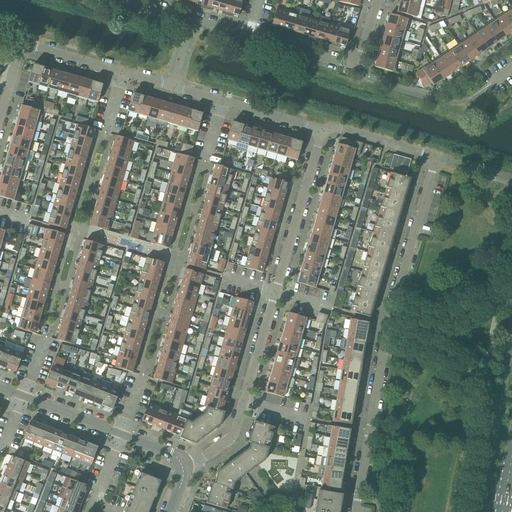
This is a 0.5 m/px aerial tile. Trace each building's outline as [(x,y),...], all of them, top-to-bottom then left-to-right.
[(201,8),(207,9),(209,0),(198,0),(197,3),(202,5),(201,8)] [(213,8),(218,9),(220,0),(209,0),(207,9),(212,11),(213,8)] [(222,14),(227,15),(231,0),(220,0),(218,9),(223,11),(222,14)] [(231,0),(227,15),(233,17),(234,14),(239,16),(243,0),(231,0)] [(444,0),(443,9),(445,10),(449,11),(451,1),(446,0),(444,0)] [(423,7),(400,2),(398,13),(421,18),(423,7)] [(277,10),(271,28),(277,30),(278,27),(283,28),(288,11),(278,8),(279,4),(276,3),(275,10),(277,10)] [(287,33),(293,34),(298,14),(288,11),(283,28),(288,30),(287,33)] [(299,33),(304,34),(309,17),(298,14),(293,34),(298,36),(299,33)] [(391,14),(387,25),(406,30),(409,19),(391,14)] [(511,26),(504,14),(495,20),(506,36),(511,32),(511,26)] [(320,16),(319,20),(313,40),(319,42),(320,39),(325,40),(330,23),(331,19),(320,16)] [(308,39),(313,40),(319,20),(309,17),(304,34),(309,36),(308,39)] [(495,20),(486,26),(497,42),(506,36),(495,20)] [(329,45),(334,46),(340,26),(330,23),(325,40),(330,42),(329,45)] [(387,25),(384,35),(403,41),(406,30),(387,25)] [(340,26),(334,46),(340,48),(340,45),(346,47),(351,29),(340,26)] [(486,26),(477,32),(488,49),(497,42),(486,26)] [(477,32),(468,39),(479,55),(488,49),(477,32)] [(384,35),(381,45),(400,51),(403,41),(384,35)] [(468,39),(459,45),(470,61),(479,55),(468,39)] [(381,45),(378,56),(397,61),(400,51),(381,45)] [(459,45),(450,51),(461,67),(470,61),(459,45)] [(450,51),(441,57),(452,73),(461,67),(450,51)] [(397,61),(378,56),(375,67),(394,72),(397,61)] [(441,57),(432,63),(443,79),(452,73),(441,57)] [(443,79),(432,63),(416,73),(423,84),(429,79),(433,85),(443,79)] [(28,82),(39,85),(44,67),(34,64),(28,82)] [(39,85),(49,88),(54,70),(44,67),(39,85)] [(49,88),(58,91),(64,73),(54,70),(49,88)] [(58,91),(68,94),(74,76),(64,73),(58,91)] [(77,101),(78,97),(83,79),(74,76),(68,94),(67,98),(77,101)] [(78,97),(88,100),(93,82),(83,79),(78,97)] [(93,82),(88,100),(98,103),(103,84),(93,82)] [(128,111),(139,114),(144,96),(133,93),(128,111)] [(139,114),(148,117),(154,99),(144,96),(139,114)] [(147,121),(157,124),(163,102),(154,99),(148,117),(147,121)] [(167,127),(168,123),(173,105),(163,102),(157,124),(167,127)] [(20,111),(19,116),(37,121),(41,122),(42,116),(41,115),(42,111),(40,111),(40,110),(22,105),(21,107),(19,107),(18,110),(20,111)] [(168,123),(178,126),(183,108),(173,105),(168,123)] [(178,126),(188,129),(193,110),(183,108),(178,126)] [(193,110),(188,129),(198,132),(203,113),(193,110)] [(19,116),(16,125),(34,131),(37,121),(19,116)] [(228,140),(238,143),(243,125),(233,122),(228,140)] [(77,124),(74,135),(92,140),(95,130),(77,124)] [(16,125),(13,135),(31,140),(34,131),(16,125)] [(238,143),(248,146),(253,128),(243,125),(238,143)] [(248,146),(258,149),(263,131),(253,128),(248,146)] [(258,149),(268,152),(273,134),(263,131),(258,149)] [(268,152),(277,155),(283,136),(273,134),(268,152)] [(13,135),(10,145),(28,150),(32,151),(35,142),(31,140),(13,135)] [(74,135),(71,144),(89,150),(92,140),(74,135)] [(116,136),(113,146),(131,151),(134,141),(116,136)] [(277,155),(287,157),(292,139),(283,136),(277,155)] [(338,144),(335,154),(353,159),(354,154),(359,155),(363,143),(342,137),(340,144),(338,144)] [(292,139),(287,157),(298,160),(303,142),(292,139)] [(182,147),(181,151),(191,154),(194,146),(183,143),(182,147)] [(71,144),(68,154),(86,159),(89,150),(71,144)] [(10,145),(7,155),(26,160),(28,150),(10,145)] [(113,146),(110,156),(129,161),(131,151),(113,146)] [(177,153),(174,163),(192,169),(195,158),(177,153)] [(68,154),(66,164),(84,169),(86,159),(68,154)] [(335,154),(332,164),(350,169),(353,159),(335,154)] [(390,168),(396,169),(400,156),(394,154),(390,168)] [(7,155),(5,165),(23,170),(26,160),(7,155)] [(110,156),(108,166),(126,171),(129,161),(110,156)] [(396,169),(402,171),(406,158),(400,156),(396,169)] [(406,158),(402,171),(408,173),(411,159),(406,158)] [(174,163),(171,173),(189,179),(192,169),(174,163)] [(66,164),(63,174),(81,179),(84,169),(66,164)] [(216,164),(213,175),(231,180),(234,170),(216,164)] [(332,164),(329,174),(347,179),(350,169),(332,164)] [(5,165),(2,175),(20,180),(24,181),(26,172),(23,170),(5,165)] [(108,166),(105,175),(123,181),(126,171),(108,166)] [(373,170),(368,188),(373,189),(378,172),(373,170)] [(171,173),(168,183),(186,188),(189,179),(171,173)] [(391,173),(385,193),(405,199),(407,192),(409,193),(411,186),(409,185),(411,178),(391,173)] [(63,174),(60,184),(78,189),(81,179),(63,174)] [(329,174),(326,183),(344,189),(347,179),(329,174)] [(2,175),(0,180),(0,185),(17,190),(20,180),(2,175)] [(105,175),(102,185),(120,191),(123,181),(105,175)] [(213,175),(210,185),(228,190),(231,180),(213,175)] [(271,177),(268,188),(286,193),(289,183),(271,177)] [(168,183),(165,193),(183,198),(186,188),(168,183)] [(326,183),(323,193),(341,198),(344,189),(326,183)] [(60,184),(57,194),(75,199),(78,189),(60,184)] [(17,190),(0,185),(0,196),(14,200),(17,190)] [(102,185),(99,196),(117,201),(120,191),(102,185)] [(210,185),(207,194),(225,200),(228,190),(210,185)] [(268,188),(265,197),(283,203),(286,193),(268,188)] [(367,190),(362,207),(367,209),(369,202),(374,203),(376,199),(370,198),(372,192),(367,190)] [(165,193),(162,203),(180,208),(183,198),(165,193)] [(323,193),(320,203),(339,208),(341,198),(323,193)] [(385,193),(379,212),(399,218),(401,212),(403,213),(405,205),(403,205),(405,199),(385,193)] [(57,194),(54,204),(72,209),(75,199),(57,194)] [(207,194),(204,204),(223,209),(225,200),(207,194)] [(99,196),(96,205),(114,211),(117,201),(99,196)] [(265,197),(262,207),(280,213),(283,203),(265,197)] [(162,203),(159,213),(178,218),(180,208),(162,203)] [(320,203),(317,213),(336,219),(339,208),(320,203)] [(54,204),(51,214),(69,219),(72,209),(54,204)] [(204,204),(202,214),(220,219),(223,209),(204,204)] [(96,205),(93,215),(111,220),(114,211),(96,205)] [(262,207),(259,217),(277,222),(280,213),(262,207)] [(356,227),(361,229),(366,211),(361,210),(356,227)] [(379,212),(373,232),(394,238),(395,232),(398,232),(400,225),(398,224),(399,218),(379,212)] [(159,213),(156,223),(175,228),(178,218),(159,213)] [(317,213),(315,223),(333,228),(336,219),(317,213)] [(69,219),(51,214),(48,224),(66,229),(69,219)] [(202,214),(199,224),(217,229),(220,219),(202,214)] [(111,220),(93,215),(90,225),(108,231),(111,220)] [(259,217),(256,227),(274,232),(277,222),(259,217)] [(156,223),(154,233),(172,238),(175,228),(156,223)] [(315,223),(312,233),(330,238),(333,228),(315,223)] [(199,224),(196,234),(214,239),(217,240),(218,237),(215,236),(217,229),(199,224)] [(137,234),(139,228),(134,227),(132,233),(131,237),(138,239),(139,234),(137,234)] [(256,227),(253,237),(272,242),(274,232),(256,227)] [(47,229),(44,239),(62,244),(65,234),(47,229)] [(355,230),(350,247),(356,249),(361,231),(355,230)] [(373,232),(368,252),(388,258),(390,252),(392,252),(394,245),(392,244),(394,238),(373,232)] [(172,238),(154,233),(151,243),(169,248),(172,238)] [(312,233),(309,243),(327,248),(330,238),(312,233)] [(196,234),(193,244),(211,249),(214,239),(196,234)] [(253,237),(251,247),(269,252),(272,242),(253,237)] [(44,239),(41,249),(59,254),(62,244),(44,239)] [(86,240),(83,250),(101,256),(104,245),(86,240)] [(309,243),(306,253),(324,258),(327,248),(309,243)] [(193,244),(190,254),(208,259),(213,260),(216,251),(211,249),(193,244)] [(251,247),(248,257),(266,262),(269,252),(251,247)] [(41,249),(38,259),(56,264),(59,254),(41,249)] [(345,267),(350,268),(355,251),(350,249),(345,267)] [(83,250),(80,260),(98,265),(101,256),(83,250)] [(368,252),(362,272),(382,278),(384,271),(386,272),(388,265),(386,264),(388,258),(368,252)] [(306,253),(303,262),(321,268),(324,258),(306,253)] [(208,259),(190,254),(187,264),(205,269),(208,259)] [(266,262),(248,257),(245,267),(263,272),(266,262)] [(146,258),(143,268),(162,273),(165,263),(146,258)] [(38,259),(35,269),(53,274),(56,264),(38,259)] [(80,260),(77,270),(95,275),(98,265),(80,260)] [(303,262),(300,272),(319,277),(321,268),(303,262)] [(143,268),(141,278),(159,283),(162,273),(143,268)] [(35,269),(32,279),(50,284),(53,274),(35,269)] [(186,269),(183,279),(201,285),(204,274),(186,269)] [(349,270),(344,269),(339,286),(344,288),(349,270)] [(77,270),(74,280),(93,285),(95,275),(77,270)] [(319,277),(300,272),(297,283),(316,288),(319,277)] [(362,272),(356,291),(376,297),(378,291),(380,292),(383,284),(380,284),(382,278),(362,272)] [(141,278),(138,288),(156,293),(159,283),(141,278)] [(32,279),(29,289),(48,294),(50,284),(32,279)] [(183,279),(180,289),(198,294),(201,285),(183,279)] [(74,280),(71,290),(90,295),(93,285),(74,280)] [(138,288),(135,298),(153,303),(156,293),(138,288)] [(29,289),(27,298),(45,304),(48,294),(29,289)] [(180,289),(177,299),(195,304),(198,294),(180,289)] [(333,306),(338,308),(343,291),(338,289),(333,306)] [(71,290),(69,300),(87,305),(90,295),(71,290)] [(376,297),(356,291),(350,311),(371,317),(373,311),(375,311),(377,304),(375,303),(376,297)] [(236,297),(233,307),(251,313),(254,302),(236,297)] [(27,298),(24,308),(42,313),(45,304),(27,298)] [(135,298),(132,308),(150,313),(153,303),(135,298)] [(177,299),(174,309),(192,314),(195,304),(177,299)] [(69,300),(66,310),(84,315),(87,305),(69,300)] [(233,307),(230,317),(248,323),(251,313),(233,307)] [(24,308),(21,318),(39,323),(42,313),(24,308)] [(132,308),(129,317),(147,322),(150,313),(132,308)] [(174,309),(171,319),(189,324),(192,314),(174,309)] [(66,310),(63,320),(81,325),(84,315),(66,310)] [(289,312),(286,323),(304,328),(307,318),(289,312)] [(316,320),(320,322),(325,323),(327,315),(319,313),(316,320)] [(129,317),(126,327),(144,332),(147,322),(129,317)] [(230,317),(227,327),(246,332),(248,323),(230,317)] [(39,323),(21,318),(18,328),(36,334),(39,323)] [(171,319),(168,329),(186,334),(189,324),(171,319)] [(351,319),(349,330),(368,333),(369,322),(351,319)] [(63,320),(60,329),(78,335),(81,325),(63,320)] [(286,323),(283,333),(301,338),(304,328),(286,323)] [(126,327),(123,337),(141,342),(144,332),(126,327)] [(227,327),(224,337),(243,342),(246,332),(227,327)] [(78,335),(60,329),(57,340),(75,345),(78,335)] [(168,329),(165,339),(184,344),(186,334),(168,329)] [(349,330),(347,340),(366,343),(368,333),(349,330)] [(283,333),(280,342),(298,348),(301,338),(283,333)] [(123,337),(120,347),(139,352),(141,342),(123,337)] [(224,337),(221,347),(240,352),(243,342),(224,337)] [(165,339),(163,348),(181,354),(184,344),(165,339)] [(342,339),(341,349),(346,350),(364,353),(366,343),(347,340),(342,339)] [(5,343),(0,356),(0,365),(6,368),(13,350),(15,345),(6,341),(5,343)] [(280,342),(277,352),(295,357),(298,348),(280,342)] [(13,350),(6,368),(16,372),(25,348),(15,345),(13,350)] [(120,347),(118,357),(136,362),(139,352),(120,347)] [(221,347),(219,357),(237,362),(240,352),(221,347)] [(163,348),(160,358),(178,363),(181,354),(163,348)] [(346,350),(344,360),(362,363),(364,353),(346,350)] [(295,357),(277,352),(274,362),(293,367),(297,369),(300,359),(295,357)] [(136,362),(118,357),(115,367),(133,372),(136,362)] [(219,357),(216,367),(234,372),(237,362),(219,357)] [(160,358),(157,368),(175,373),(178,363),(160,358)] [(344,360),(342,370),(361,373),(362,363),(344,360)] [(274,362),(272,372),(290,377),(293,367),(274,362)] [(46,383),(55,387),(62,369),(53,365),(46,383)] [(216,367),(213,377),(231,382),(234,372),(216,367)] [(175,373),(157,368),(154,378),(172,384),(175,373)] [(55,387),(65,391),(72,373),(62,369),(55,387)] [(342,370),(340,380),(359,383),(361,373),(342,370)] [(290,377),(272,372),(269,382),(287,387),(292,388),(295,379),(290,377)] [(65,391),(74,395),(81,377),(72,373),(65,391)] [(74,395),(84,398),(91,380),(81,377),(74,395)] [(213,377),(210,386),(228,392),(231,382),(213,377)] [(84,398),(93,402),(100,384),(91,380),(84,398)] [(340,380),(338,391),(357,394),(359,383),(340,380)] [(287,387),(269,382),(266,392),(284,397),(287,387)] [(93,402),(103,406),(110,388),(100,384),(93,402)] [(210,386),(207,396),(226,401),(228,392),(210,386)] [(110,388),(103,406),(113,410),(120,392),(110,388)] [(338,391),(337,401),(355,404),(357,394),(338,391)] [(204,407),(207,407),(225,412),(223,411),(226,401),(207,396),(204,407)] [(337,401),(335,411),(354,414),(355,404),(337,401)] [(142,421),(152,425),(159,407),(149,403),(142,421)] [(152,425),(162,429),(169,411),(159,407),(152,425)] [(188,419),(180,438),(195,444),(215,429),(214,427),(217,425),(217,422),(222,423),(225,412),(207,407),(205,413),(192,422),(187,420),(188,419)] [(162,429),(171,432),(178,415),(169,411),(162,429)] [(354,414),(335,411),(333,421),(352,424),(354,414)] [(180,438),(188,419),(178,415),(171,432),(181,436),(180,438)] [(24,438),(34,442),(41,424),(31,421),(24,438)] [(251,427),(250,431),(272,437),(275,427),(255,421),(253,428),(251,427)] [(34,442),(44,446),(51,428),(41,424),(34,442)] [(331,431),(330,437),(349,440),(351,429),(328,425),(327,431),(331,431)] [(44,446),(53,450),(60,432),(51,428),(44,446)] [(249,442),(251,443),(269,448),(269,447),(272,437),(250,431),(248,435),(251,435),(249,442)] [(53,450),(63,453),(70,436),(60,432),(53,450)] [(63,453),(72,457),(79,439),(70,436),(63,453)] [(330,442),(326,441),(325,446),(347,450),(349,440),(330,437),(330,442)] [(72,457),(82,461),(89,443),(79,439),(72,457)] [(89,443),(82,461),(91,465),(98,447),(89,443)] [(269,448),(251,443),(249,448),(240,455),(235,459),(247,474),(251,471),(266,460),(269,448)] [(325,446),(324,446),(322,456),(346,460),(347,450),(325,446)] [(12,456),(8,466),(26,473),(30,463),(12,456)] [(346,460),(322,456),(320,466),(344,470),(346,460)] [(218,473),(215,483),(233,488),(235,483),(247,474),(235,459),(225,466),(226,469),(223,471),(222,474),(218,473)] [(8,466),(5,475),(22,482),(26,473),(8,466)] [(320,466),(319,476),(323,477),(342,480),(344,470),(320,466)] [(130,501),(150,509),(155,498),(149,495),(150,493),(157,496),(158,494),(157,493),(157,492),(161,481),(153,477),(155,471),(143,467),(140,474),(143,475),(141,479),(139,479),(132,496),(134,497),(132,501),(130,501)] [(52,472),(48,481),(53,483),(56,473),(52,472)] [(5,475),(1,485),(19,492),(22,482),(5,475)] [(67,477),(63,487),(84,496),(88,486),(67,477)] [(342,480),(323,477),(322,488),(340,491),(342,480)] [(209,489),(207,492),(230,499),(233,489),(233,488),(215,483),(213,482),(211,489),(209,489)] [(1,485),(0,487),(0,495),(15,501),(19,492),(1,485)] [(59,497),(63,498),(81,505),(84,496),(63,487),(59,497)] [(252,491),(247,494),(249,497),(252,501),(261,494),(258,490),(254,493),(252,491)] [(315,511),(340,511),(342,511),(342,509),(335,508),(335,506),(341,507),(343,494),(319,490),(315,511)] [(230,499),(207,492),(206,496),(209,497),(207,503),(227,509),(230,499)] [(305,493),(303,509),(310,510),(312,495),(307,494),(308,493),(305,493)] [(0,495),(0,506),(11,511),(15,501),(0,495)] [(63,498),(59,508),(70,511),(78,511),(81,505),(63,498)] [(130,501),(125,511),(149,511),(150,509),(130,501)]
